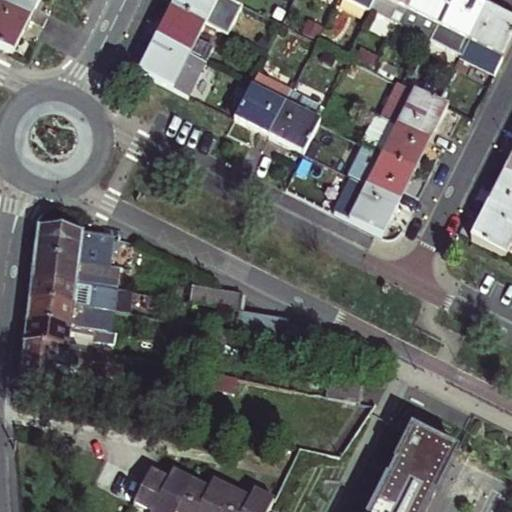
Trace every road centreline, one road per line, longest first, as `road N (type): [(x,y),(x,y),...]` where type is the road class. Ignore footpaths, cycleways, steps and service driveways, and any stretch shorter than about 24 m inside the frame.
road 1 (residential): [(65,190),(111,205),(511,408)]
road 2 (residential): [(411,284),(121,139),(98,119)]
road 3 (residential): [(411,284),(511,82)]
road 4 (residential): [(30,186),(11,240),(0,334)]
